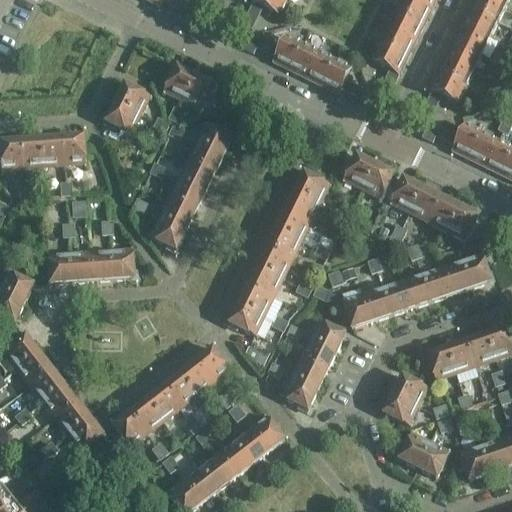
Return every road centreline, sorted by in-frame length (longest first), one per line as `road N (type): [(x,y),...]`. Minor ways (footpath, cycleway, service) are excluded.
road 1 (residential): [(172,289),(62,305),(55,349),(109,415),(215,334),(325,116)]
road 2 (residential): [(172,289),(278,90)]
road 3 (residential): [(359,415),(397,343),(511,307)]
road 4 (residential): [(0,126),(91,118),(139,24)]
road 5 (residential): [(218,511),(359,415)]
road 6 (residential): [(388,147),(460,0)]
road 7 (residential): [(511,206),(388,147)]
road 8 (residential): [(511,496),(443,509),(386,483)]
